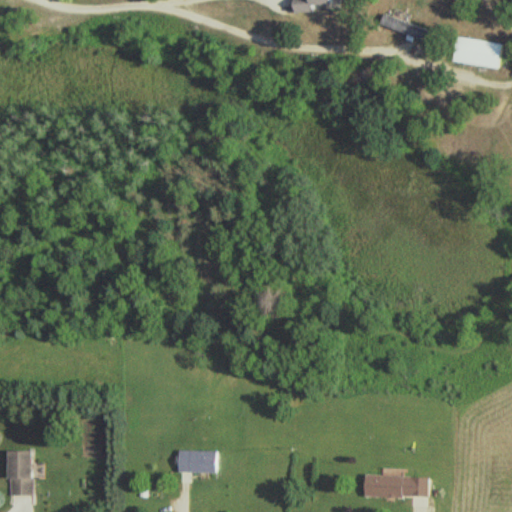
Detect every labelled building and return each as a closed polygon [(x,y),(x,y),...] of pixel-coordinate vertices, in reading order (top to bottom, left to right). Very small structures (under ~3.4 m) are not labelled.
[(436,41),(439,31),(386,15),(383,24),(436,41)] [(456,62),(502,68),(505,42),(459,36),(456,62)] [(35,494),(35,450),(11,450),(11,494),(35,494)] [(220,450),(181,450),(181,471),(220,471),(220,450)] [(432,497),(432,475),(368,475),(368,496),(432,497)]
